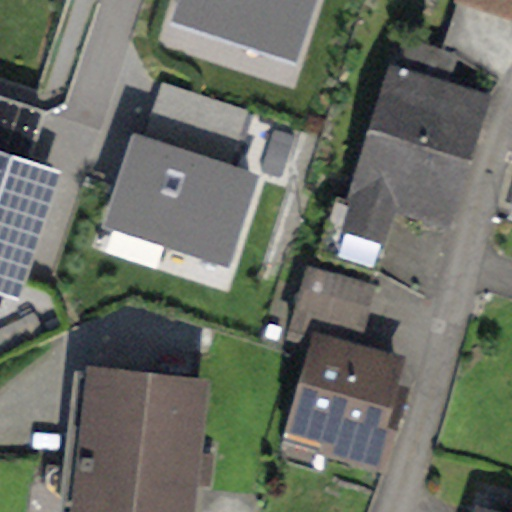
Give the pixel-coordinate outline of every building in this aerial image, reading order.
[(174,0),(167,23),(296,65),(317,0),(174,0)] [(511,0),(471,0),(469,9),(511,22),(511,0)] [(395,88),(359,201),(449,229),(485,116),(395,88)] [(147,96),(106,222),(227,261),(254,178),(228,170),(242,126),(147,96)] [(0,287),(19,293),(60,172),(23,159),(39,111),(0,97),(0,287)] [(323,352),(298,449),(377,469),(403,372),(323,352)] [(194,511),(209,381),(89,368),(73,511),(194,511)]
